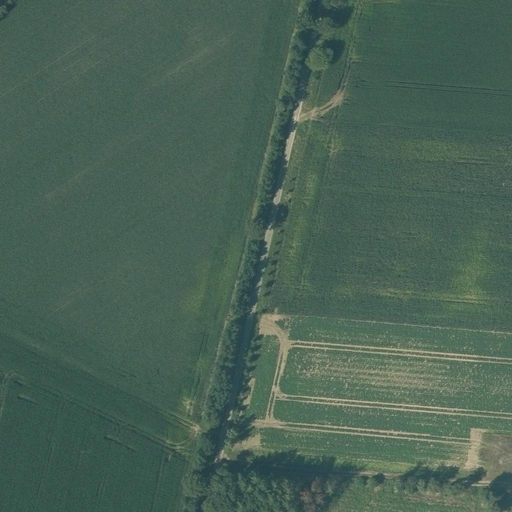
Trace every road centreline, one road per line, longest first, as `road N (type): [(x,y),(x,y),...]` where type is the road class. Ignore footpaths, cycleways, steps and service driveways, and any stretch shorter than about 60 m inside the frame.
road 1 (track): [(322,0),(207,511)]
road 2 (track): [(218,460),(490,483)]
